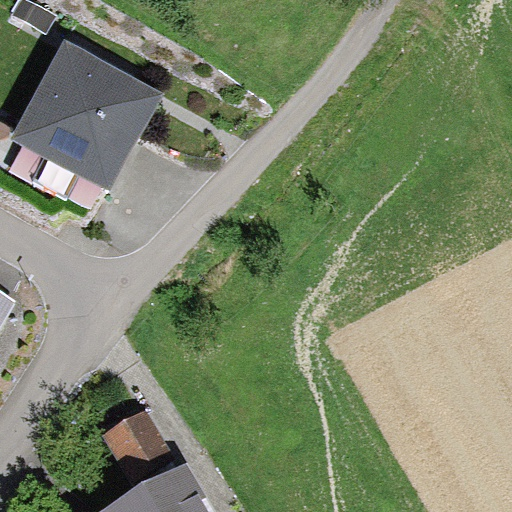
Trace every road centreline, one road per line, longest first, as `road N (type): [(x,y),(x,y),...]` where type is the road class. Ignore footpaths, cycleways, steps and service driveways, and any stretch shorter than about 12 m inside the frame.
road 1 (residential): [(109,313),(328,80),(385,0)]
road 2 (residential): [(0,446),(109,313)]
road 3 (residential): [(109,313),(56,268),(0,236)]
